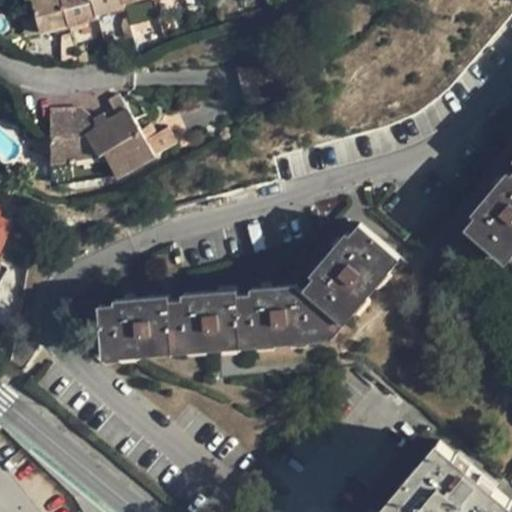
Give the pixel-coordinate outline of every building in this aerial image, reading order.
[(32,0),(40,32),(70,25),(62,0),(32,0)] [(62,0),(70,25),(98,18),(96,13),(92,0),(62,0)] [(92,0),(96,13),(125,6),(124,2),(123,0),(92,0)] [(106,154),(118,176),(155,156),(129,108),(96,128),(85,134),(54,135),(55,164),(106,154)] [(54,118),(54,135),(85,134),(96,128),(86,114),(54,118)] [(470,226),(506,258),(511,251),(511,173),(509,172),(475,212),(479,216),(470,226)] [(0,254),(14,224),(1,218),(5,208),(0,206),(0,254)] [(305,287),(344,321),(400,256),(362,223),(352,235),(349,232),(313,273),(317,276),(305,287)] [(242,343),(330,337),(344,321),(305,287),(299,287),(298,284),(252,288),(252,293),(239,294),(242,343)] [(171,300),(175,349),(242,343),(239,294),(239,289),(184,293),(185,299),(171,300)] [(101,304),(104,354),(175,349),(171,300),(170,296),(117,299),(117,304),(101,304)] [(380,511),(504,511),(511,503),(442,441),(380,511)]
